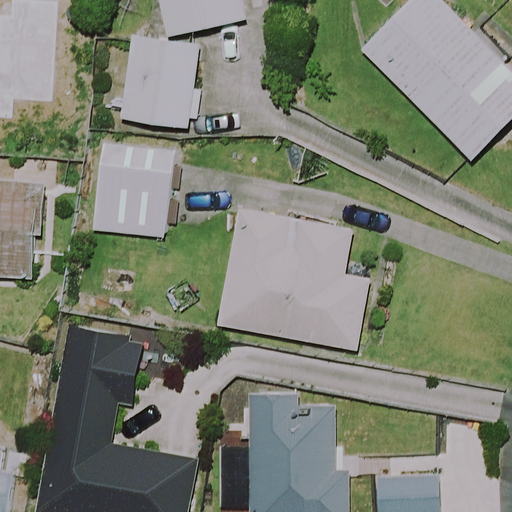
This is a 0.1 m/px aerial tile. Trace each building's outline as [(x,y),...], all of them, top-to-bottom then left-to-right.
[(160,0),(168,38),(248,22),(243,0),(160,0)] [(511,123),(511,70),(439,0),(414,0),(364,53),(476,161),(511,123)] [(130,40),(124,122),(191,127),(191,118),(203,119),(205,95),(195,94),(199,45),(130,40)] [(165,240),(173,158),(102,151),(94,233),(165,240)] [(0,279),(44,282),(50,182),(0,178),(0,279)] [(353,236),(244,213),(220,323),(355,352),(370,284),(344,278),(353,236)] [(337,403),(251,401),(248,511),(351,511),(352,476),(335,476),(337,403)] [(6,511),(16,455),(0,452),(0,511),(6,511)] [(435,511),(433,476),(377,479),(378,511),(435,511)]
